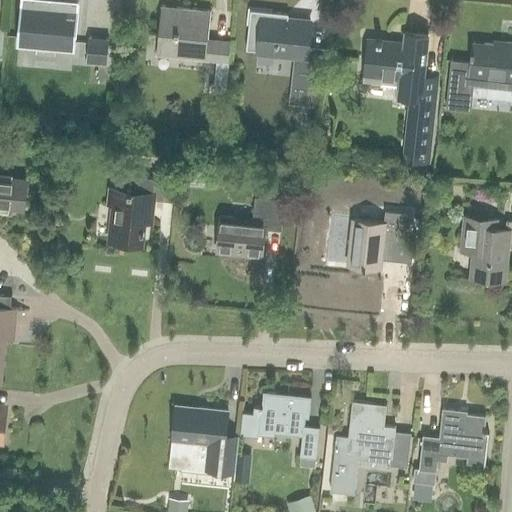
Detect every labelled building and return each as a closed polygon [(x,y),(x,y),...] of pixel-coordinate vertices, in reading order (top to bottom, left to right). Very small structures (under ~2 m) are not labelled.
[(76,41),(79,7),(79,0),(41,0),(41,4),(22,2),(19,36),(76,41)] [(229,62),(231,40),(209,37),(211,10),(162,5),(157,54),(229,62)] [(251,9),(247,49),(258,50),(258,52),(296,56),(306,57),(304,76),(301,106),(320,108),(323,78),(325,78),(327,53),(307,51),(311,20),(284,18),(285,13),(289,14),(289,13),(251,9)] [(440,77),(424,76),(428,33),(406,31),(405,41),(368,38),(364,75),(401,79),(399,97),(416,99),(415,104),(409,103),(403,159),(431,162),(440,77)] [(107,62),(110,38),(90,37),(87,61),(107,62)] [(511,42),(507,42),(507,45),(474,42),(473,52),(471,51),(471,55),(473,55),(472,61),(453,59),(452,59),(447,107),(448,107),(471,109),(474,84),(511,87),(511,42)] [(226,93),(228,74),(216,73),(214,84),(210,84),(210,92),(226,93)] [(175,201),(178,171),(156,169),(155,178),(122,174),(120,189),(109,188),(108,198),(114,199),(110,239),(143,242),(147,210),(153,210),(154,199),(175,201)] [(0,205),(23,208),(26,179),(0,176),(0,205)] [(432,188),(446,189),(447,179),(433,178),(432,188)] [(307,198),(321,199),(323,185),(309,184),(307,198)] [(282,227),(284,208),(285,199),(256,196),(253,219),(221,216),(218,250),(262,255),(265,226),(282,227)] [(405,241),(408,213),(385,210),(384,221),(353,218),(349,264),(381,267),(384,239),(405,241)] [(511,241),(511,220),(507,220),(506,228),(496,227),(497,218),(465,215),(462,250),(474,251),(471,276),(505,280),(509,242),(511,241)] [(11,296),(0,294),(0,382),(1,382),(5,337),(11,338),(15,307),(10,307),(11,296)] [(255,405),(254,412),(243,410),(241,433),(259,435),(259,433),(275,435),(275,432),(303,435),(301,455),(317,457),(320,426),(305,424),(308,395),(264,390),(263,406),(255,405)] [(408,466),(411,435),(395,433),(396,426),(385,424),(387,404),(353,400),(349,435),(337,434),(331,490),(356,493),(360,458),(391,462),(391,465),(408,466)] [(235,472),(238,440),(226,439),(229,411),(176,405),(173,438),(175,439),(174,450),(172,449),(170,465),(235,472)] [(416,467),(414,481),(434,483),(435,483),(437,470),(438,460),(439,452),(449,453),(470,456),(469,462),(484,464),(488,432),(485,431),(487,415),(461,412),(461,409),(443,407),(440,435),(424,434),(420,468),(416,467)] [(247,481),(250,454),(238,453),(235,480),(247,481)] [(291,511),(312,511),(308,495),(288,502),(291,511)] [(186,511),(188,500),(169,498),(167,511),(186,511)] [(333,511),(334,503),(321,502),(319,511),(333,511)]
